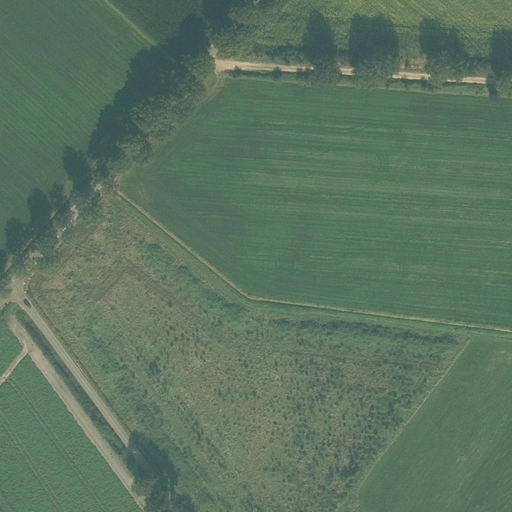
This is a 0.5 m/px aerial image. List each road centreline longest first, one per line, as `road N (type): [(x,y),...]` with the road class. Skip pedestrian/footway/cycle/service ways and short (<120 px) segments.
road 1 (unclassified): [(9,286),(261,0)]
road 2 (track): [(511,83),(205,62)]
road 3 (unclassified): [(174,511),(9,286)]
